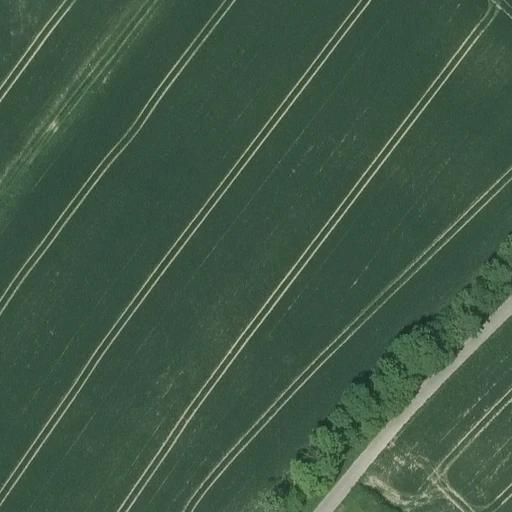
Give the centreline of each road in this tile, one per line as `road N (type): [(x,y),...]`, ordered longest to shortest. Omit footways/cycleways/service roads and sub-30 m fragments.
road 1 (track): [(320,511),(511,307)]
road 2 (track): [(155,0),(0,220)]
